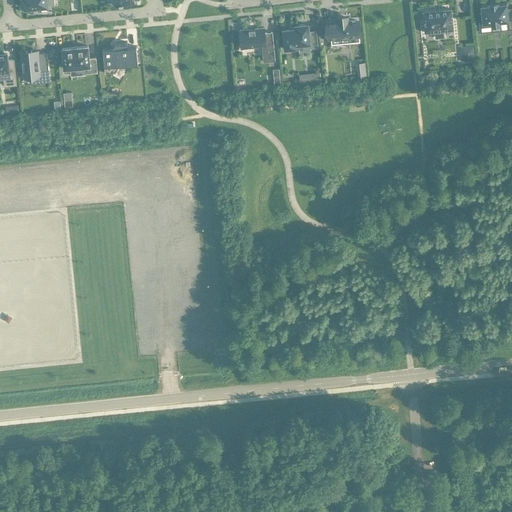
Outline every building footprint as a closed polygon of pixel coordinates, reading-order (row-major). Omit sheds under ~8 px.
[(24,7),(25,8),(26,8),(26,10),(36,9),(36,7),(46,6),(45,0),(21,0),(22,7),(24,7)] [(450,0),(451,11),(464,10),(463,0),(450,0)] [(481,6),(481,13),(478,13),(480,27),(491,25),(492,31),(500,30),(499,21),(507,20),(508,29),(511,28),(511,8),(507,9),(506,4),(497,5),(497,3),(489,4),(490,6),(481,6)] [(422,12),(424,33),(435,32),(435,38),(444,37),(443,31),(453,30),(451,10),(422,12)] [(328,36),(328,40),(340,39),(340,37),(348,37),(348,43),(359,42),(357,21),(347,22),(347,18),(337,19),(337,21),(326,22),(327,26),(320,27),(321,37),(328,36)] [(289,26),(289,30),(283,31),(285,49),(299,47),(299,44),(308,43),(308,48),(317,47),(315,31),(307,32),(307,25),(305,25),(305,24),(297,25),(289,26)] [(239,31),(240,49),(261,47),(263,62),(275,61),(272,32),(264,33),(264,28),(239,31)] [(114,44),(111,49),(102,50),(104,74),(114,72),(119,65),(137,63),(136,47),(127,47),(126,42),(114,44)] [(474,45),(460,47),(462,62),(476,60),(474,45)] [(84,74),(97,73),(95,59),(89,59),(87,46),(62,49),(64,69),(83,67),(84,74)] [(20,53),(21,60),(17,61),(19,72),(22,72),(23,79),(33,77),(34,83),(49,82),(46,53),(36,54),(35,52),(20,53)] [(4,86),(16,85),(13,60),(7,61),(6,55),(0,55),(0,72),(3,72),(4,86)] [(366,70),(357,71),(358,79),(367,78),(366,70)] [(319,72),(309,74),(310,82),(320,81),(319,72)] [(71,92),(63,93),(64,107),(72,106),(71,92)]
